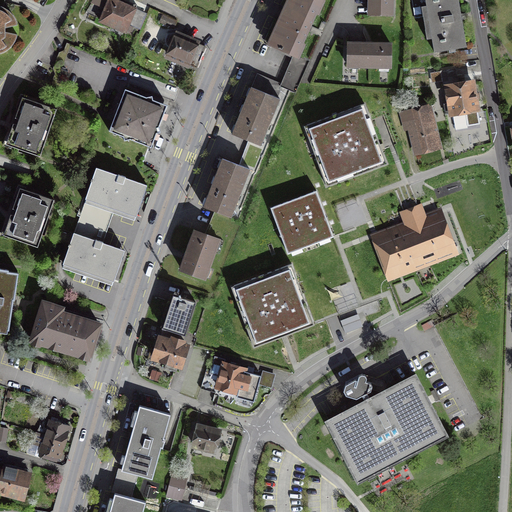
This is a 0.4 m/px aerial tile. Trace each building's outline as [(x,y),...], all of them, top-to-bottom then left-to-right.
[(93,0),(106,6),(100,21),(125,32),(129,24),(140,29),(147,15),(135,10),(137,5),(125,0),(117,0),(117,1),(114,0),(93,0)] [(323,1),(321,0),(290,0),(285,13),(287,14),(284,21),(282,20),(270,45),(297,57),(298,57),(304,44),(302,43),(316,12),(318,13),(323,1)] [(370,0),(370,14),(391,15),(391,0),(370,0)] [(411,0),(415,18),(428,16),(434,52),(467,47),(462,19),(461,20),(460,14),(461,14),(458,0),(411,0)] [(14,41),(16,34),(16,27),(14,20),(9,15),(4,10),(0,9),(0,52),(4,51),(9,47),(14,41)] [(163,15),(160,22),(174,28),(177,21),(163,15)] [(206,47),(177,35),(177,36),(173,35),(170,43),(173,45),(168,56),(197,68),(206,47)] [(366,44),(348,44),(348,65),(390,66),(391,45),(373,44),(366,43),(366,44)] [(288,71),(281,87),(295,93),(309,62),(298,57),(297,57),(294,65),(293,64),(290,71),(288,71)] [(444,88),(447,87),(450,103),(444,104),(446,114),(451,113),(451,114),(453,113),(454,122),(467,120),(468,126),(480,124),(476,99),(480,99),(479,93),(475,94),(473,82),(459,85),(455,68),(441,71),(431,73),(432,82),(442,80),(444,88)] [(281,87),(257,76),(252,88),(233,133),(249,140),(244,153),(258,158),(262,146),(260,145),(279,99),(277,98),(281,87)] [(167,105),(125,89),(109,131),(123,136),(124,140),(130,139),(151,147),(167,105)] [(56,112),(23,100),(7,144),(40,156),(56,112)] [(315,155),(327,186),(338,182),(336,175),(373,161),(376,168),(387,164),(365,103),(304,126),(309,140),(316,137),(322,153),(315,155)] [(408,110),(401,112),(405,128),(412,126),(418,150),(436,146),(427,109),(424,109),(424,107),(418,108),(419,111),(409,113),(408,110)] [(239,165),(223,159),(204,206),(215,210),(231,217),(249,169),(253,171),(258,158),(244,153),(239,165)] [(118,175),(97,168),(93,179),(92,178),(91,180),(92,181),(86,199),(136,216),(146,185),(125,178),(126,177),(118,174),(118,175)] [(271,207),(288,253),(333,236),(316,190),(271,207)] [(54,203),(21,192),(6,237),(39,248),(54,203)] [(85,202),(74,233),(95,240),(96,239),(107,210),(85,202)] [(205,234),(196,230),(187,254),(186,253),(184,259),(185,259),(181,269),(204,277),(218,239),(220,239),(231,217),(215,210),(205,234)] [(453,247),(441,216),(379,240),(391,271),(453,247)] [(95,240),(74,233),(70,244),(69,243),(68,245),(70,246),(64,264),(113,281),(124,250),(103,243),(103,242),(96,239),(95,240)] [(292,264),(231,286),(236,300),(243,297),(249,314),(242,316),(254,347),(314,324),(303,294),(296,296),(290,280),(297,277),(292,264)] [(0,338),(8,339),(13,304),(15,304),(18,277),(0,274),(0,338)] [(194,301),(173,294),(162,328),(176,332),(185,335),(196,302),(194,302),(194,301)] [(32,338),(89,356),(99,325),(60,313),(61,308),(43,303),(32,338)] [(358,313),(341,320),(346,331),(363,325),(358,313)] [(431,320),(422,325),(424,331),(434,326),(431,320)] [(434,326),(481,415),(490,410),(443,321),(434,326)] [(176,332),(162,328),(153,357),(181,366),(187,346),(183,344),(184,341),(174,338),(176,332)] [(237,397),(244,371),(245,369),(214,361),(211,373),(220,376),(217,386),(238,392),(237,397)] [(261,375),(244,371),(237,397),(254,402),(261,375)] [(388,389),(370,398),(367,392),(371,390),(372,385),(371,382),(366,381),(367,377),(365,374),(362,374),(359,375),(355,385),(350,384),(349,385),(349,387),(344,390),(346,394),(356,398),(362,395),(365,401),(327,420),(328,423),(333,432),(358,481),(375,472),(392,463),(447,434),(431,404),(427,397),(415,374),(388,389)] [(56,419),(73,425),(78,410),(61,404),(56,419)] [(139,406),(121,471),(138,476),(152,480),(170,414),(139,406)] [(50,425),(45,442),(66,447),(70,431),(50,425)] [(219,430),(198,425),(193,445),(202,447),(202,448),(204,451),(208,452),(210,450),(210,449),(214,450),(219,430)] [(9,427),(0,426),(0,427),(0,439),(7,441),(9,427)] [(45,442),(41,459),(61,464),(66,447),(45,442)] [(133,497),(138,476),(121,471),(115,492),(133,497)] [(30,479),(5,472),(0,491),(0,494),(24,501),(30,479)] [(187,482),(173,478),(168,498),(182,501),(187,482)] [(133,497),(115,492),(109,511),(142,511),(145,500),(133,497)]
